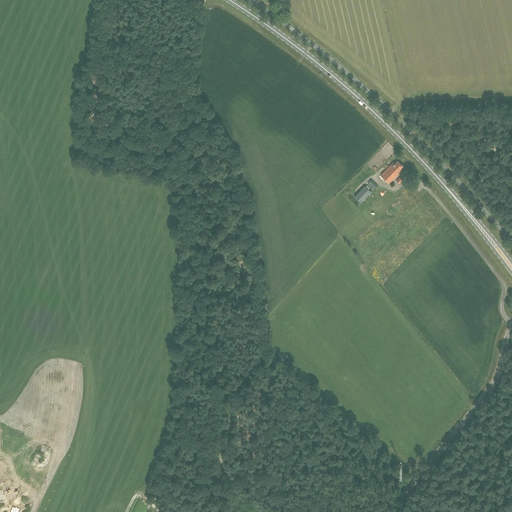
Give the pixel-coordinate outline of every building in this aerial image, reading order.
[(393,162),(381,175),(389,183),(399,173),(398,172),(403,166),(397,160),(395,163),(393,162)] [(358,188),(372,174),(366,167),(352,180),(358,188)] [(373,179),(369,183),(389,204),(393,201),(396,204),(399,200),(396,197),(393,200),(373,179)] [(360,199),(363,195),(365,197),(372,189),(365,184),(355,195),(360,199)] [(370,208),(380,197),(374,191),(363,202),(370,208)] [(399,210),(397,212),(400,215),(396,219),(401,223),(407,216),(399,210)] [(394,231),(388,223),(383,227),(389,235),(394,231)] [(58,434),(62,416),(57,415),(53,433),(58,434)] [(32,484),(34,470),(23,468),(21,483),(32,484)] [(35,490),(29,502),(37,506),(45,489),(36,485),(33,490),(35,490)] [(21,507),(26,492),(17,489),(16,491),(9,487),(7,486),(5,488),(2,497),(3,498),(0,507),(7,511),(10,511),(11,511),(12,511),(19,511),(21,506),(21,507)]
